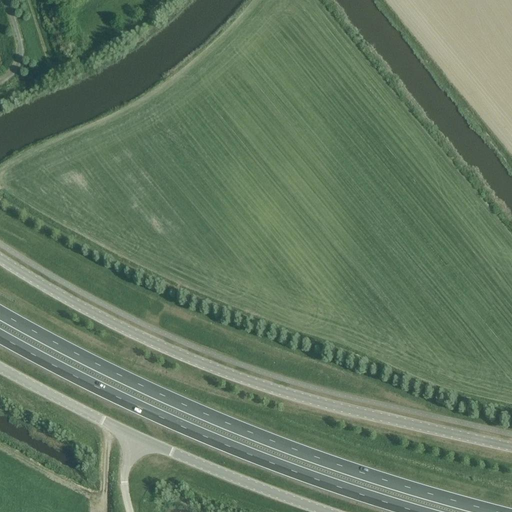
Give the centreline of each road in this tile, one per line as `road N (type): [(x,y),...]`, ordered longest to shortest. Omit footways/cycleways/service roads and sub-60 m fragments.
road 1 (unclassified): [(511,448),(201,363),(0,259)]
road 2 (trunk): [(495,511),(190,409),(0,313)]
road 3 (trunk): [(0,337),(208,439),(417,511)]
road 4 (tertiary): [(0,367),(138,439),(326,511)]
